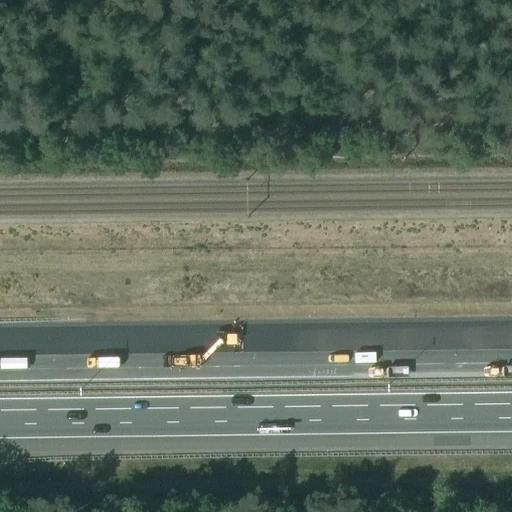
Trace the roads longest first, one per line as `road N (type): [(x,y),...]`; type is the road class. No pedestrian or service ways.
road 1 (track): [(511,123),(0,130)]
road 2 (motorway): [(511,356),(0,362)]
road 3 (motorway): [(0,418),(511,412)]
